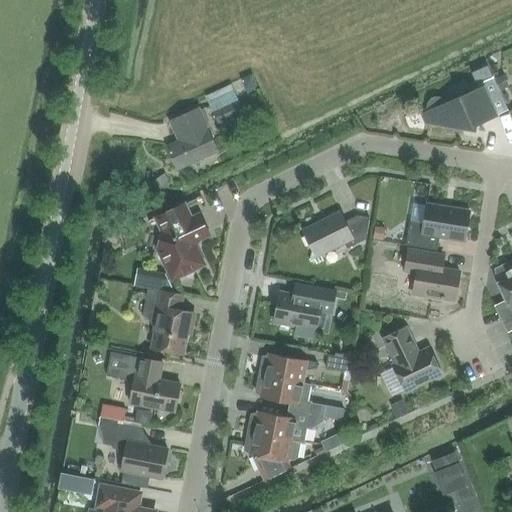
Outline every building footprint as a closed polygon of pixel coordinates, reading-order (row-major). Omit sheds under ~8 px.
[(477,124),(497,115),(483,87),(446,103),(444,100),(440,98),(435,98),(431,99),(428,103),(427,107),(428,112),(422,115),(425,123),(475,131),(477,124)] [(219,124),(245,112),(235,93),(208,105),(219,124)] [(207,129),(198,109),(170,121),(179,141),(166,147),(177,171),(217,152),(207,129)] [(156,247),(171,279),(181,274),(183,277),(188,277),(192,275),(195,272),(194,269),(204,264),(196,247),(198,240),(209,235),(200,215),(192,219),(185,204),(156,218),(163,232),(161,233),(156,247)] [(465,241),(470,211),(427,204),(424,224),(410,222),(406,245),(438,250),(440,237),(465,241)] [(366,239),(370,218),(357,216),(357,217),(346,222),(341,211),(302,231),(313,252),(312,253),(310,260),(311,261),(317,264),(324,261),(321,255),(345,243),(348,248),(365,239),(366,239)] [(127,246),(115,250),(119,262),(131,259),(127,246)] [(460,272),(443,269),(445,254),(437,253),(436,254),(409,250),(405,271),(417,273),(413,294),(455,301),(460,272)] [(511,260),(494,269),(495,275),(494,275),(506,301),(496,306),(508,332),(511,330),(511,260)] [(135,268),(132,284),(150,287),(153,271),(135,268)] [(333,303),(335,290),(312,285),(309,298),(281,292),(275,322),(317,330),(322,301),(333,303)] [(182,295),(161,291),(148,289),(143,316),(153,318),(157,324),(152,348),(184,354),(189,326),(192,327),(194,313),(179,310),(182,295)] [(406,392),(442,375),(429,347),(419,352),(407,327),(383,339),(395,364),(393,365),(406,392)] [(163,362),(121,354),(111,352),(107,376),(134,381),(130,403),(175,412),(181,384),(159,380),(163,362)] [(258,374),(264,375),(304,383),(306,371),(316,369),(317,363),(267,353),(267,356),(262,356),(258,374)] [(326,367),(351,372),(353,360),(328,355),(326,367)] [(304,383),(264,375),(258,374),(255,393),(259,395),(259,397),(289,403),(288,410),(320,416),(322,405),(311,403),(312,402),(308,401),(311,384),(304,383)] [(121,421),(125,408),(101,401),(98,414),(121,421)] [(335,406),(333,419),(342,421),(344,408),(335,406)] [(138,408),(136,421),(151,423),(153,410),(138,408)] [(324,417),(320,416),(288,410),(287,417),(258,411),(257,413),(250,414),(247,432),(253,433),(301,442),(304,443),(307,429),(311,429),(323,421),(324,417)] [(125,451),(121,471),(148,476),(162,479),(168,449),(153,446),(141,444),(144,431),(144,429),(123,425),(118,424),(114,446),(113,448),(125,451)] [(301,442),(253,433),(247,432),(243,451),(249,455),(262,458),(256,460),(260,469),(264,478),(291,466),(289,462),(289,460),(294,460),(298,458),(301,442)] [(321,442),(326,451),(342,443),(341,432),(321,442)] [(79,475),(92,477),(94,462),(80,461),(79,475)] [(155,511),(156,511),(138,508),(141,493),(102,485),(98,506),(107,508),(106,511),(155,511)]
